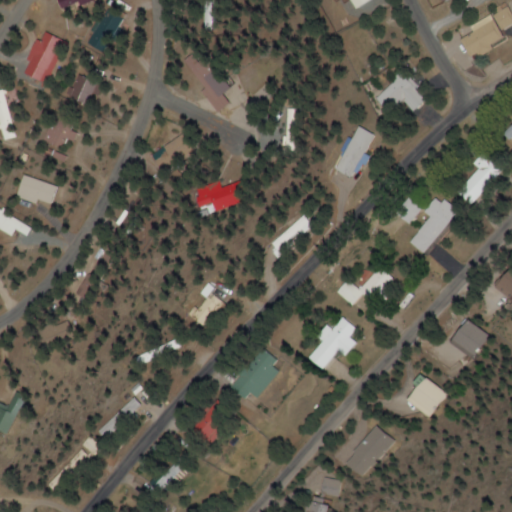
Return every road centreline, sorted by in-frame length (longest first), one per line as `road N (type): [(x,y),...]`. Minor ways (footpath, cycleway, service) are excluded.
road 1 (tertiary): [(83,511),(121,459),(303,265),(471,103)]
road 2 (residential): [(250,511),(511,212)]
road 3 (residential): [(0,317),(74,259),(111,191),(152,96),(156,0)]
